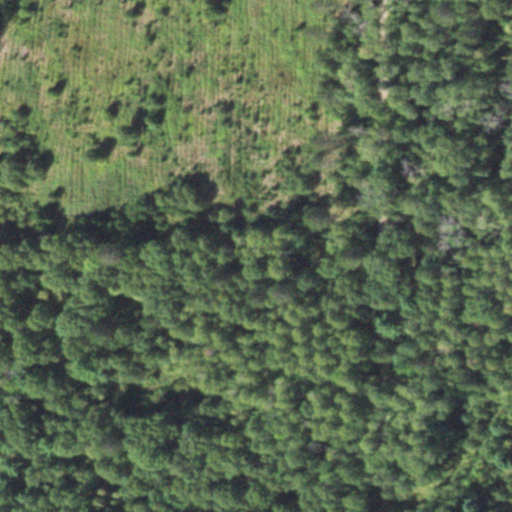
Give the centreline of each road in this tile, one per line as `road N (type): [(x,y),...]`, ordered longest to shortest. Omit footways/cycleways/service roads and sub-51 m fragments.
road 1 (track): [(393,511),(388,0)]
road 2 (track): [(0,428),(372,291),(391,265)]
